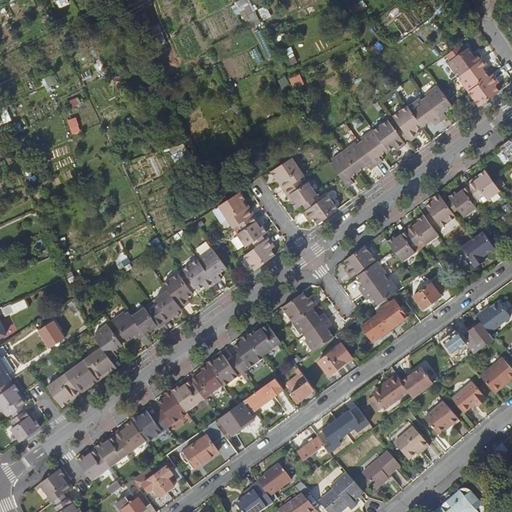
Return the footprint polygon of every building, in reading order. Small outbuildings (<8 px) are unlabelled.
[(458,73),(460,76),(482,60),(478,54),(473,57),(467,49),(448,63),(456,74),(458,73)] [(460,80),(469,92),(488,78),(482,69),(487,66),(482,60),(460,76),(462,79),(460,80)] [(469,92),(479,107),(499,92),(495,86),(493,84),(498,81),(493,74),(469,92)] [(427,97),(424,99),(441,122),(447,118),(444,113),(453,107),(438,86),(426,95),(427,97)] [(420,99),(408,107),(422,127),(423,128),(432,122),(435,126),(441,122),(424,99),(422,101),(420,99)] [(407,106),(393,116),(401,128),(409,138),(411,141),(417,137),(414,133),(417,131),(422,127),(408,107),(407,106)] [(387,121),(373,130),(388,151),(394,148),(397,146),(399,150),(405,145),(403,142),(396,132),(387,121)] [(396,132),(403,142),(409,138),(401,128),(396,132)] [(360,143),(377,166),(383,162),(379,157),(388,151),(373,130),(361,138),(363,141),(360,143)] [(511,138),(501,146),(511,161),(511,160),(511,138)] [(344,151),(359,172),(367,166),(371,170),(377,166),(360,143),(357,145),(355,142),(344,151)] [(334,162),(331,164),(347,187),(353,183),(350,178),(359,172),(344,151),(332,160),(334,162)] [(292,158),(271,172),(275,179),(278,177),(285,189),(300,179),(304,176),(292,158)] [(480,177),(469,186),(479,200),(484,196),(487,201),(500,191),(486,171),(479,175),(480,177)] [(479,175),(467,184),(469,186),(480,177),(479,175)] [(278,177),(275,179),(283,190),(285,189),(278,177)] [(300,179),(285,189),(293,201),(291,202),(295,209),(302,204),(308,200),(313,197),(317,195),(308,182),(303,185),(300,179)] [(467,184),(456,192),(457,194),(469,186),(467,184)] [(456,192),(449,197),(451,199),(459,210),(464,217),(477,208),(474,204),(479,200),(469,186),(457,194),(456,192)] [(293,201),(285,189),(283,190),(291,202),(293,201)] [(240,192),(219,206),(234,228),(253,215),(243,201),(245,199),(240,192)] [(431,213),(425,217),(436,232),(456,218),(453,214),(450,209),(446,204),(439,194),(433,198),(434,200),(432,202),(426,206),(431,213)] [(314,219),(317,224),(338,210),(327,195),(317,203),(303,213),(308,219),(312,217),(314,219)] [(308,200),(302,204),(306,210),(317,203),(313,197),(308,200)] [(253,215),(255,214),(245,199),(243,201),(253,215)] [(446,204),(450,209),(453,214),(459,210),(451,199),(446,204)] [(260,227),(262,226),(255,214),(253,215),(260,227)] [(253,215),(239,225),(242,230),(238,233),(246,246),(252,242),(263,235),(267,232),(262,226),(260,227),(253,215)] [(419,221),(407,230),(418,244),(423,240),(426,245),(439,235),(436,232),(425,217),(424,215),(418,219),(419,221)] [(418,219),(406,228),(407,230),(419,221),(418,219)] [(406,228),(394,236),(396,238),(407,230),(406,228)] [(394,236),(388,241),(402,262),(415,252),(412,248),(418,244),(407,230),(396,238),(394,236)] [(484,231),(462,247),(476,267),(486,260),(484,256),(496,248),(484,231)] [(256,247),(266,240),(263,235),(252,242),(256,247)] [(245,255),(255,269),(275,254),(271,249),(269,246),(273,243),(269,237),(266,240),(256,247),(245,255)] [(365,245),(344,261),(348,266),(350,269),(346,271),(351,278),(357,273),(367,266),(375,260),(365,245)] [(199,260),(215,283),(222,278),(218,273),(226,267),(212,247),(200,255),(202,258),(199,260)] [(189,277),(196,286),(198,289),(204,285),(207,283),(210,287),(215,283),(199,260),(197,258),(183,269),(189,277)] [(359,288),(363,294),(386,278),(384,275),(386,273),(378,261),(368,268),(357,276),(363,284),(359,288)] [(367,266),(357,273),(358,275),(368,268),(367,266)] [(168,289),(182,308),(188,303),(185,299),(187,297),(193,293),(191,290),(184,281),(178,273),(164,283),(168,289)] [(184,281),(191,290),(196,286),(189,277),(184,281)] [(413,296),(424,309),(441,296),(440,295),(447,290),(438,277),(413,296)] [(372,297),(378,306),(398,292),(399,291),(390,279),(388,281),(386,278),(363,294),(367,300),(372,297)] [(153,307),(164,321),(175,312),(177,314),(183,310),(182,308),(168,289),(155,298),(159,303),(153,307)] [(283,307),(293,322),(313,308),(318,304),(313,298),(309,301),(307,298),(304,292),(283,307)] [(378,312),(379,314),(390,330),(408,317),(395,300),(378,312)] [(74,301),(68,304),(75,315),(80,311),(74,301)] [(500,301),(478,317),(488,331),(489,333),(492,330),(511,317),(500,301)] [(0,337),(7,334),(0,319),(0,315),(5,313),(7,316),(15,312),(11,305),(3,309),(3,307),(0,307),(0,337)] [(145,307),(132,316),(146,335),(147,336),(154,331),(152,329),(164,321),(153,307),(148,311),(145,307)] [(302,332),(304,336),(328,319),(324,313),(319,316),(313,308),(293,322),(292,322),(301,334),(302,332)] [(118,328),(126,337),(128,341),(136,334),(139,339),(146,335),(129,311),(126,314),(124,311),(113,320),(118,328)] [(175,312),(164,321),(165,323),(177,314),(175,312)] [(379,314),(362,327),(373,342),(390,330),(379,314)] [(304,340),(313,352),(334,337),(327,329),(332,325),(328,319),(304,336),(307,338),(304,340)] [(55,321),(40,331),(51,348),(66,338),(55,321)] [(152,329),(154,331),(165,323),(164,321),(152,329)] [(266,321),(255,329),(256,332),(262,327),(267,333),(272,329),(266,321)] [(102,347),(111,360),(117,355),(114,351),(122,344),(120,342),(113,332),(107,324),(96,332),(97,334),(95,337),(102,347)] [(465,341),(474,354),(494,339),(489,333),(488,331),(487,332),(481,324),(469,332),(470,334),(463,339),(465,341)] [(255,329),(248,334),(263,355),(281,342),(272,329),(267,333),(262,327),(256,332),(255,329)] [(113,332),(120,342),(126,337),(118,328),(113,332)] [(462,337),(457,330),(443,340),(451,351),(465,341),(463,339),(462,337)] [(239,353),(233,357),(244,371),(264,356),(263,355),(248,334),(247,333),(241,337),(243,340),(240,342),(234,346),(239,353)] [(343,343),(319,362),(330,376),(353,357),(343,343)] [(84,360),(93,373),(99,368),(103,374),(109,370),(111,372),(117,367),(111,360),(102,347),(84,360)] [(207,362),(208,363),(223,384),(224,385),(244,371),(233,357),(228,361),(223,354),(218,358),(215,360),(213,358),(207,362)] [(481,376),(496,394),(505,387),(504,385),(511,378),(511,367),(503,357),(481,376)] [(66,373),(76,386),(81,382),(85,388),(91,383),(93,386),(99,381),(93,373),(84,360),(66,373)] [(0,388),(3,387),(10,382),(12,381),(8,375),(0,362),(0,388)] [(203,370),(191,379),(205,397),(223,384),(208,363),(202,368),(203,370)] [(402,382),(410,393),(414,399),(434,383),(423,367),(402,382)] [(93,373),(99,381),(111,372),(109,370),(103,374),(99,368),(93,373)] [(202,368),(190,377),(191,379),(203,370),(202,368)] [(289,391),(291,394),(297,402),(314,390),(306,379),(299,369),(295,371),(298,376),(287,384),(291,389),(289,391)] [(48,387),(63,408),(70,402),(68,400),(74,396),(70,390),(76,386),(66,373),(48,387)] [(402,382),(397,376),(390,381),(391,383),(386,386),(385,384),(373,393),(375,396),(383,407),(385,410),(410,393),(402,382)] [(190,377),(178,385),(180,387),(191,379),(190,377)] [(172,389),(187,410),(205,397),(191,379),(180,387),(178,385),(172,389)] [(275,379),(246,400),(248,403),(253,409),(256,407),(254,405),(269,395),(272,399),(284,390),(275,379)] [(0,408),(3,413),(8,409),(12,415),(21,407),(26,404),(17,393),(20,391),(15,385),(13,386),(10,382),(3,387),(0,388),(0,408)] [(81,382),(76,386),(81,394),(93,386),(91,383),(85,388),(81,382)] [(453,398),(464,413),(472,406),(476,403),(477,405),(478,406),(487,399),(474,382),(453,398)] [(68,400),(70,402),(81,394),(76,386),(70,390),(74,396),(68,400)] [(163,408),(158,412),(168,427),(189,412),(187,410),(172,389),(171,388),(165,393),(167,396),(165,397),(158,402),(163,408)] [(17,393),(26,404),(28,403),(20,391),(17,393)] [(383,407),(375,396),(369,400),(377,411),(383,407)] [(246,400),(219,419),(230,434),(253,418),(245,405),(248,403),(246,400)] [(444,402),(425,418),(439,434),(446,428),(450,424),(451,425),(459,419),(444,402)] [(21,407),(12,415),(15,419),(24,411),(21,407)] [(28,409),(26,411),(34,422),(36,421),(28,409)] [(131,418),(132,419),(147,439),(149,442),(168,427),(158,412),(152,416),(148,410),(142,414),(139,416),(137,413),(131,418)] [(24,411),(15,419),(12,421),(16,426),(11,430),(20,442),(41,427),(36,421),(34,422),(26,411),(24,411)] [(339,418),(321,431),(323,433),(318,437),(319,438),(324,444),(333,438),(331,435),(343,426),(346,431),(357,423),(348,411),(343,415),(339,418)] [(126,436),(120,441),(129,453),(147,439),(132,419),(125,424),(127,426),(121,431),(126,436)] [(459,419),(451,425),(453,427),(460,421),(459,419)] [(208,436),(181,454),(187,464),(192,461),(196,468),(219,452),(213,444),(225,436),(214,422),(203,430),(208,436)] [(368,423),(362,427),(366,432),(372,428),(368,423)] [(435,442),(418,423),(399,439),(414,456),(421,449),(426,445),(428,447),(435,442)] [(125,424),(114,432),(120,441),(126,436),(121,431),(127,426),(125,424)] [(114,432),(102,441),(104,443),(110,439),(114,444),(120,441),(114,432)] [(318,436),(298,451),(304,460),(325,446),(324,444),(319,438),(318,437),(318,436)] [(96,446),(102,454),(111,466),(129,453),(120,441),(114,444),(110,439),(104,443),(102,441),(96,446)] [(498,448),(495,450),(501,458),(509,451),(503,444),(498,448)] [(96,446),(84,454),(86,456),(92,452),(96,458),(102,454),(96,446)] [(84,454),(78,459),(92,479),(111,466),(102,454),(96,458),(92,452),(86,456),(84,454)] [(400,466),(387,452),(362,474),(376,490),(385,482),(383,480),(387,477),(400,466)] [(273,472),(258,482),(269,497),(292,480),(280,464),(272,470),(273,472)] [(168,466),(156,475),(167,491),(175,485),(169,478),(174,474),(168,466)] [(60,469),(40,484),(53,502),(54,501),(57,499),(66,492),(62,487),(68,483),(63,477),(65,475),(60,469)] [(361,489),(347,473),(330,488),(333,490),(318,503),(326,511),(341,511),(347,507),(350,511),(356,505),(353,501),(350,499),(361,489)] [(62,487),(66,492),(73,487),(65,475),(63,477),(68,483),(62,487)] [(167,491),(156,475),(144,484),(149,492),(155,488),(160,496),(167,491)] [(151,504),(133,480),(127,484),(130,490),(133,494),(127,499),(126,498),(116,505),(121,511),(142,511),(147,509),(146,508),(151,504)] [(235,504),(240,511),(261,511),(273,504),(258,482),(251,488),(253,491),(242,499),(235,504)] [(253,491),(251,488),(241,496),(242,499),(253,491)] [(460,491),(434,511),(484,511),(485,511),(485,510),(485,509),(485,508),(485,507),(484,506),(484,505),(479,500),(472,491),(469,489),(469,488),(468,488),(467,488),(466,488),(465,488),(464,488),(463,488),(462,489),(461,490),(460,491)] [(350,499),(353,501),(357,497),(361,501),(363,499),(359,495),(363,492),(361,489),(350,499)] [(57,499),(54,501),(58,506),(68,499),(64,494),(57,499)] [(316,511),(302,495),(279,511),(316,511)] [(72,496),(70,497),(78,509),(80,507),(72,496)] [(58,506),(56,507),(59,511),(83,511),(80,507),(78,509),(70,497),(68,499),(58,506)]
